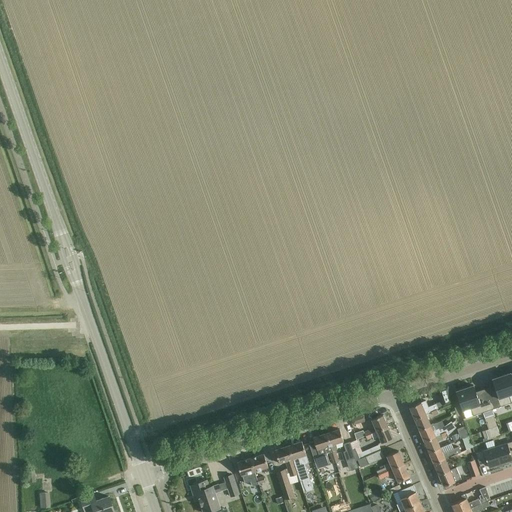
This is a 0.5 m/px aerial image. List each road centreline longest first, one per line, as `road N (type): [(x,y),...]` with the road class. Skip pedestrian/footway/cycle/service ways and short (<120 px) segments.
road 1 (residential): [(144,476),(392,397)]
road 2 (secondary): [(144,476),(79,285)]
road 3 (secondary): [(61,235),(0,54)]
road 4 (residential): [(392,397),(511,358)]
